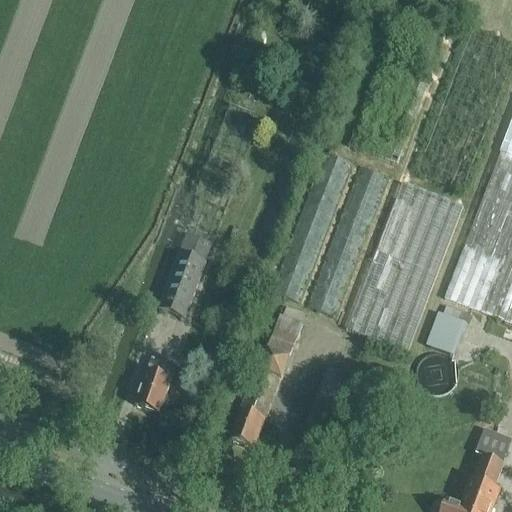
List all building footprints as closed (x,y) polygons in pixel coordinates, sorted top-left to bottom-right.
[(427,88),(378,70),(349,149),(397,167),(427,88)] [(511,123),(500,156),(501,156),(446,302),(511,327),(511,123)] [(353,168),(326,158),(273,295),(301,305),(353,168)] [(389,181),(361,171),(309,310),(337,320),(389,181)] [(463,212),(402,189),(347,333),(408,356),(463,212)] [(181,258),(160,313),(186,323),(207,268),(206,268),(213,247),(186,238),(180,258),(181,258)] [(431,351),(454,360),(467,327),(443,317),(431,351)] [(303,326),(281,319),(268,354),(261,375),(255,373),(239,416),(241,416),(231,443),(254,452),(265,424),(267,425),(291,362),(303,326)] [(168,363),(164,362),(162,366),(154,363),(136,408),(161,417),(174,384),(162,380),(168,363)] [(350,380),(327,371),(304,432),(328,440),(350,380)] [(447,504),(443,511),(493,511),(501,493),(496,491),(504,470),(502,469),(511,444),(484,433),(475,457),(481,459),(472,482),(470,481),(460,509),(447,504)]
